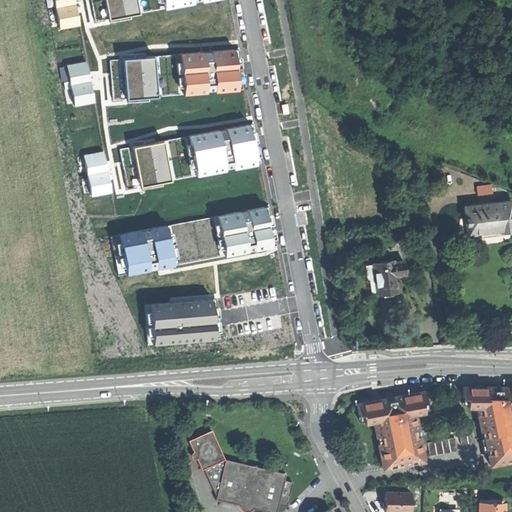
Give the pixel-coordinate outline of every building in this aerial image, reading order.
[(74,0),(53,0),(58,29),(79,25),(74,0)] [(91,0),(95,21),(106,19),(198,3),(215,0),(91,0)] [(58,40),(62,58),(78,54),(74,36),(58,40)] [(236,50),(110,59),(113,100),(123,99),(239,91),(236,50)] [(85,61),(65,65),(72,107),(93,103),(85,61)] [(249,124),(119,148),(127,188),(138,186),(256,164),(249,124)] [(103,151),(83,154),(91,197),(111,193),(103,151)] [(477,196),(492,194),(491,187),(476,188),(477,196)] [(493,204),(464,207),(467,236),(478,235),(478,233),(489,232),(499,230),(500,234),(511,232),(511,229),(509,201),(493,202),(493,204)] [(267,205),(110,236),(118,276),(164,266),(275,245),(267,205)] [(358,264),(371,263),(382,261),(381,252),(357,255),(358,264)] [(382,261),(371,263),(376,294),(387,293),(396,292),(394,277),(404,275),(402,261),(393,263),(393,260),(382,261)] [(174,302),(144,305),(147,345),(221,338),(217,298),(174,302)] [(224,321),(227,337),(271,329),(268,313),(224,321)] [(486,444),(490,464),(511,460),(511,386),(500,386),(500,390),(494,390),(494,386),(462,386),(462,397),(467,398),(466,406),(476,406),(482,437),(485,436),(486,444)] [(387,398),(356,404),(358,414),(363,413),(364,422),(374,420),(377,437),(381,437),(382,443),(378,443),(380,454),(382,464),(395,462),(410,459),(422,457),(418,436),(414,436),(413,430),(417,429),(414,413),(423,411),(422,402),(426,401),(424,391),(393,397),(394,400),(388,401),(387,398)] [(472,429),(465,430),(467,443),(474,442),(472,429)] [(257,466),(224,459),(219,448),(211,430),(188,439),(193,451),(192,452),(191,454),(192,457),(193,458),(197,459),(201,469),(203,468),(215,496),(214,499),(237,504),(239,508),(243,511),(248,511),(251,511),(254,508),(269,511),(275,511),(277,504),(286,506),(291,482),(283,480),(285,473),(257,466)] [(458,431),(460,444),(467,443),(465,430),(458,431)] [(454,437),(447,438),(449,452),(456,451),(454,437)] [(447,438),(440,440),(443,453),(449,452),(447,438)] [(440,440),(433,441),(436,454),(443,453),(440,440)] [(427,442),(429,455),(436,454),(433,441),(427,442)] [(410,511),(411,493),(385,493),(385,502),(384,511),(387,511),(406,511),(410,511)]
